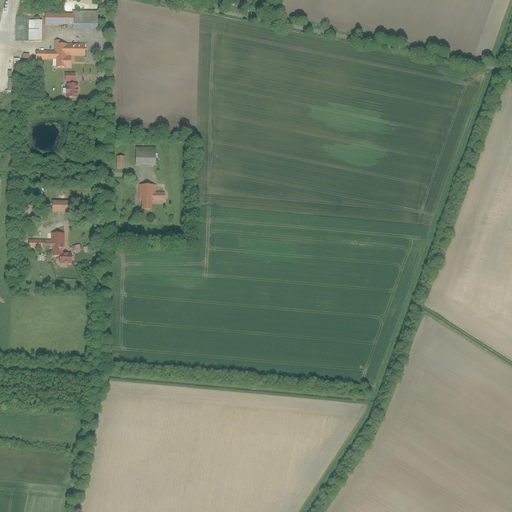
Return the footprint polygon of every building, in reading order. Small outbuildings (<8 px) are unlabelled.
[(97,12),(73,12),(73,14),(73,24),(73,28),(97,28),(97,12)] [(73,24),(73,14),(46,14),(46,23),(73,24)] [(44,21),(29,20),(28,39),(42,41),(44,21)] [(71,43),(56,43),(56,51),(56,58),(56,67),(70,67),(71,56),(71,45),(71,43)] [(84,46),(71,45),(71,56),(84,56),(84,46)] [(75,84),(75,73),(64,73),(64,81),(67,81),(67,84),(75,84)] [(78,85),(67,84),(67,97),(78,97),(78,85)] [(136,147),(136,165),(157,165),(157,147),(136,147)] [(153,184),(142,184),(142,209),(153,209),(153,201),(153,193),(153,184)] [(165,193),(153,193),(153,201),(165,201),(165,193)] [(52,200),(52,211),(67,211),(67,200),(52,200)] [(52,257),(59,257),(63,254),(63,233),(52,233),(52,240),(52,247),(52,257)] [(72,254),(63,254),(59,257),(59,263),(72,263),(72,254)]
